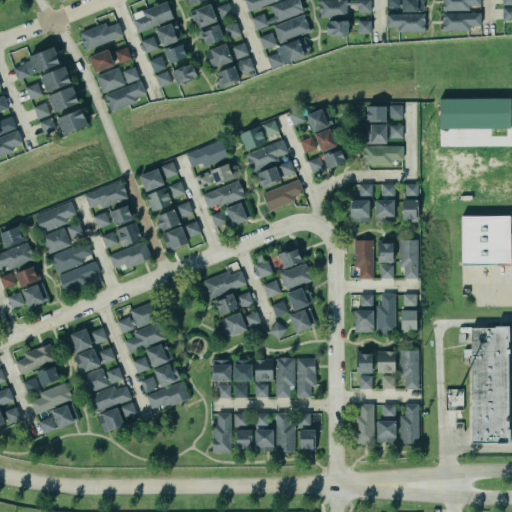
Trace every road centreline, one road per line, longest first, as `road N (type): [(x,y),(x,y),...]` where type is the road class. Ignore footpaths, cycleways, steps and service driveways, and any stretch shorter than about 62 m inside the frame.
road 1 (tertiary): [(377,485),(60,486),(0,473)]
road 2 (residential): [(0,341),(293,220),(320,225)]
road 3 (residential): [(165,273),(85,71),(36,0)]
road 4 (residential): [(333,511),(332,251),(320,225)]
road 5 (tertiary): [(377,485),(511,498)]
road 6 (tertiary): [(511,473),(377,485)]
